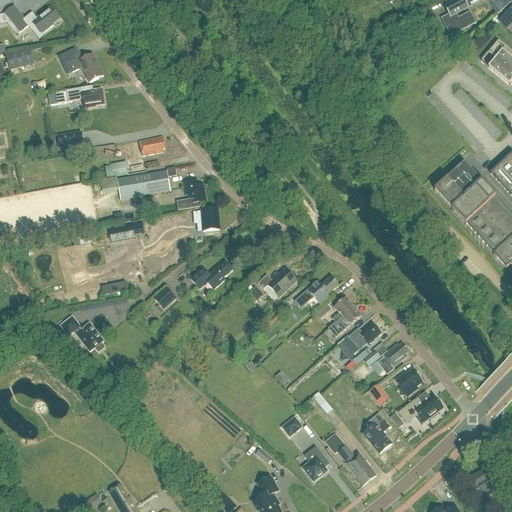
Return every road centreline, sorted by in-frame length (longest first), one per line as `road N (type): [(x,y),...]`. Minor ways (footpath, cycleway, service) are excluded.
road 1 (residential): [(326,251),(223,189),(74,0)]
road 2 (track): [(143,0),(315,216)]
road 3 (track): [(258,0),(409,187)]
road 4 (residential): [(473,417),(353,268),(326,251)]
road 5 (unclassified): [(511,296),(409,187)]
road 6 (tertiary): [(372,511),(473,417)]
